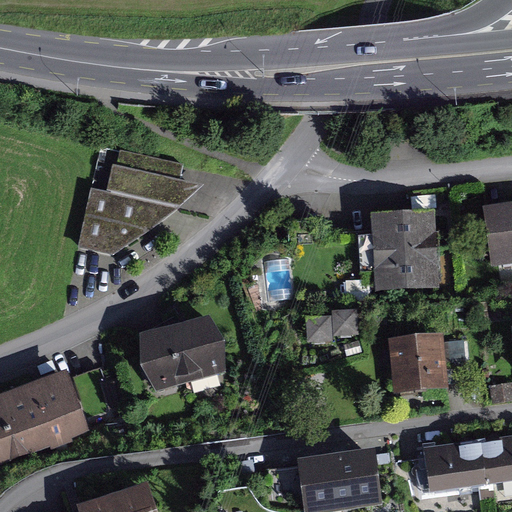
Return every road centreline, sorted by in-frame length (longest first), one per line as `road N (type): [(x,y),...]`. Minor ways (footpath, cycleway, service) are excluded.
road 1 (residential): [(0,360),(82,327),(169,273),(287,161),(331,177),(384,181),(511,166)]
road 2 (residential): [(511,407),(60,473),(0,509)]
road 3 (secondary): [(326,68),(180,72),(0,48)]
road 4 (secondary): [(511,51),(326,68)]
road 5 (trunk): [(498,0),(326,68)]
road 6 (track): [(287,161),(378,0)]
